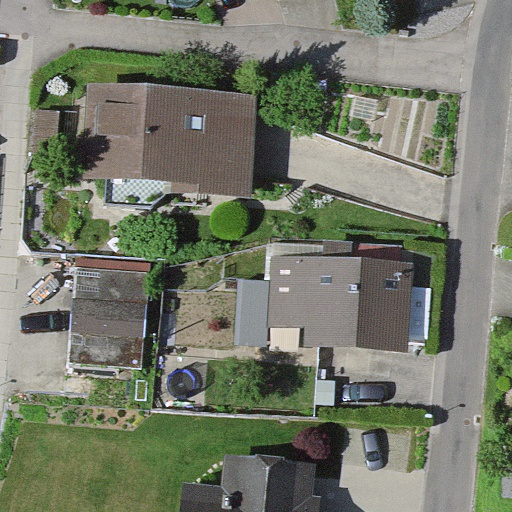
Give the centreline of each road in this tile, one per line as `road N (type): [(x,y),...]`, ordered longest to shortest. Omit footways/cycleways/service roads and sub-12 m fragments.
road 1 (residential): [(501,0),(483,75),(441,511)]
road 2 (residential): [(31,0),(0,301)]
